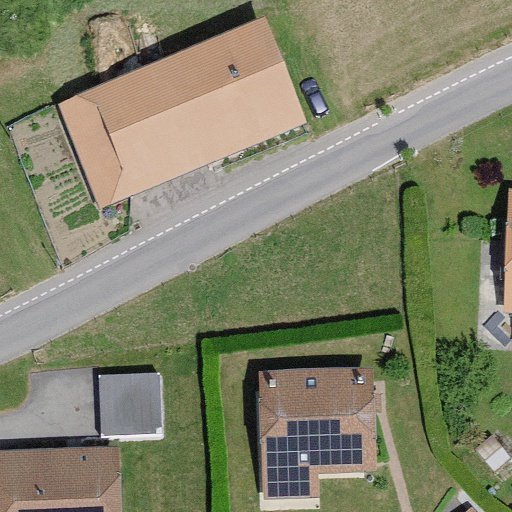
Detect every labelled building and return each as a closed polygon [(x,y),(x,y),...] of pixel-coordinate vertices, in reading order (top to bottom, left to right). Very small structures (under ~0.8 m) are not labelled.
[(298,135),(253,29),(50,114),(95,220),(298,135)] [(511,196),(501,196),(495,318),(511,318),(511,196)] [(348,400),(333,378),(254,380),(256,503),(312,502),(311,483),(368,482),(367,400),(348,400)] [(149,435),(148,382),(91,382),(92,435),(149,435)] [(0,511),(111,511),(111,456),(0,457),(0,511)]
